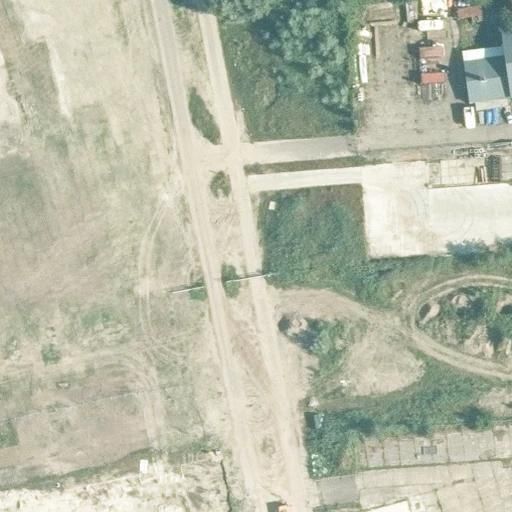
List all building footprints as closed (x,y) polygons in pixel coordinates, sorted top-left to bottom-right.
[(511,97),(511,31),(502,33),(505,57),(464,63),(470,104),(511,97)] [(132,35),(97,43),(101,65),(137,57),(132,35)] [(63,50),(42,54),(42,56),(49,88),(70,84),(63,50)] [(42,56),(22,60),(29,92),(49,88),(42,56)] [(137,57),(101,65),(105,85),(141,77),(137,57)] [(22,60),(2,64),(9,96),(29,92),(22,60)] [(80,60),(69,63),(71,71),(73,70),(82,69),(80,60)] [(2,64),(0,64),(0,97),(9,96),(2,64)] [(82,69),(73,70),(76,82),(84,80),(82,69)] [(141,77),(105,85),(110,105),(145,97),(141,77)] [(86,89),(78,90),(80,102),(88,100),(86,89)] [(145,97),(110,105),(114,125),(149,117),(145,97)] [(74,104),(65,106),(68,117),(76,115),(74,104)] [(41,111),(33,112),(35,124),(44,122),(41,111)] [(33,112),(24,114),(27,125),(35,124),(33,112)] [(149,117),(114,125),(118,146),(153,139),(149,117)] [(92,120),(81,123),(83,131),(94,129),(92,120)] [(153,139),(118,146),(122,167),(158,160),(153,139)] [(89,143),(78,145),(80,154),(91,151),(89,143)] [(91,151),(80,154),(82,162),(93,160),(91,151)] [(158,160),(122,167),(127,188),(162,181),(158,160)] [(469,171),(357,177),(363,286),(407,283),(407,274),(511,268),(511,193),(470,196),(469,171)] [(162,181),(127,188),(131,210),(167,203),(162,181)] [(98,185),(87,188),(89,196),(100,194),(98,185)] [(100,194),(89,196),(90,204),(102,202),(100,194)] [(173,237),(138,244),(143,266),(178,259),(173,237)] [(178,259),(143,266),(147,287),(182,280),(178,259)] [(114,263),(103,265),(105,274),(116,271),(114,263)] [(116,271),(105,274),(106,282),(118,280),(116,271)] [(182,280),(147,287),(151,308),(187,301),(182,280)] [(187,301),(151,308),(156,328),(191,321),(187,301)] [(123,305),(112,308),(113,316),(125,314),(123,305)] [(125,314),(113,316),(115,325),(126,322),(125,314)] [(191,321),(156,328),(160,348),(195,341),(191,321)] [(121,332),(112,334),(115,345),(123,343),(121,332)] [(88,339),(80,340),(82,352),(90,350),(88,339)] [(80,340),(71,342),(74,353),(82,352),(80,340)] [(138,341),(129,343),(132,354),(140,352),(138,341)] [(195,341),(160,348),(164,368),(199,361),(195,341)] [(48,347),(40,348),(42,360),(50,358),(48,347)] [(40,348),(31,350),(34,361),(42,360),(40,348)] [(8,355),(0,356),(0,357),(2,368),(10,366),(8,355)] [(142,361),(134,363),(136,374),(144,372),(142,361)] [(199,361),(164,368),(168,390),(204,383),(199,361)] [(127,363),(106,368),(113,400),(113,402),(134,397),(127,363)] [(106,368),(86,372),(93,404),(113,400),(106,368)] [(86,372),(66,376),(73,408),(93,404),(86,372)] [(136,374),(133,375),(135,383),(146,381),(144,372),(136,374)] [(66,376),(46,380),(53,412),(73,408),(66,376)] [(46,380),(26,384),(33,416),(53,412),(46,380)] [(26,384),(6,388),(13,420),(13,422),(33,418),(33,416),(26,384)] [(6,388),(0,389),(0,423),(13,420),(6,388)] [(511,409),(495,412),(503,452),(511,449),(511,409)] [(495,412),(473,417),(480,456),(503,452),(495,412)] [(339,443),(314,447),(322,491),(347,486),(339,443)] [(220,462),(184,469),(189,490),(224,483),(220,462)] [(369,472),(357,474),(359,483),(371,481),(369,472)] [(141,511),(135,479),(112,483),(113,488),(117,511),(141,511)] [(371,481),(359,483),(361,493),(372,490),(371,481)] [(224,483),(189,490),(192,511),(196,511),(228,506),(224,483)] [(352,511),(347,486),(322,491),(326,511),(352,511)] [(88,488),(67,492),(70,511),(92,511),(89,493),(88,488)] [(117,511),(113,488),(89,493),(92,511),(117,511)] [(165,490),(155,492),(157,503),(167,501),(165,490)] [(511,498),(510,491),(499,493),(502,504),(511,502),(511,498)] [(70,511),(67,492),(44,496),(47,511),(70,511)] [(155,492),(145,494),(147,505),(157,503),(155,492)] [(499,493),(488,495),(490,507),(502,504),(499,493)] [(47,511),(44,496),(23,500),(24,505),(25,511),(47,511)]
